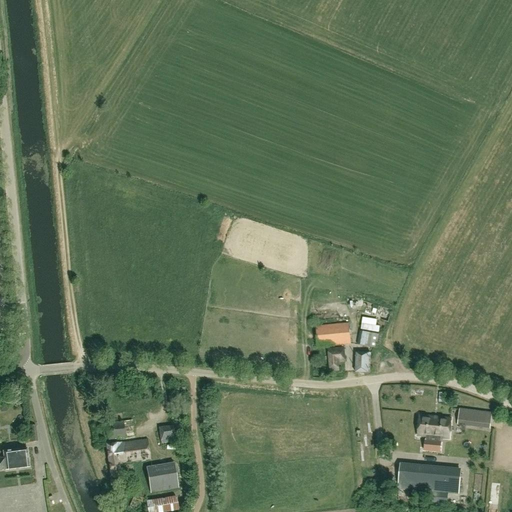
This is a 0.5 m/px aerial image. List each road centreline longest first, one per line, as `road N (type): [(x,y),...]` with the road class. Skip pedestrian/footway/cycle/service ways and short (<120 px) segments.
road 1 (unclassified): [(511,405),(407,376),(321,384),(73,367)]
road 2 (track): [(511,110),(401,313),(379,378)]
road 3 (unclassified): [(18,361),(24,348),(0,88)]
road 4 (track): [(61,156),(79,367)]
road 5 (residential): [(24,368),(70,511)]
